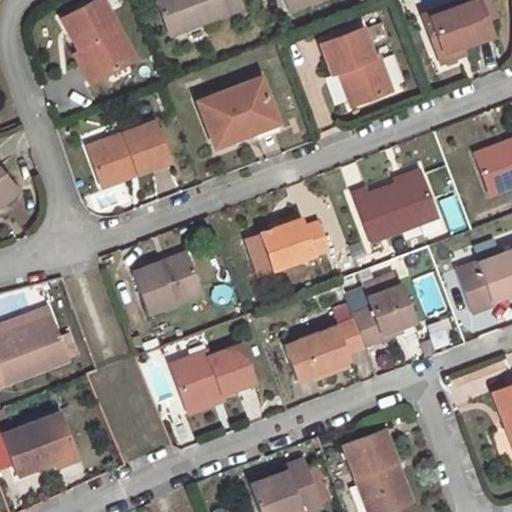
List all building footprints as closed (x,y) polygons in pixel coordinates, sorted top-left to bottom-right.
[(101,0),(88,0),(61,15),(78,49),(85,46),(100,76),(132,58),(101,0)] [(158,0),(171,35),(242,8),(239,0),(158,0)] [(285,0),(289,8),(310,0),(285,0)] [(480,0),(460,0),(424,14),(439,54),(464,46),(494,34),(480,0)] [(362,28),(320,44),(331,74),(338,71),(343,70),(356,103),(390,90),(378,57),(374,58),(362,28)] [(78,49),(74,52),(89,81),(100,76),(85,46),(78,49)] [(464,46),(439,54),(441,62),(466,52),(464,46)] [(343,70),(338,71),(351,105),(356,103),(343,70)] [(251,133),(248,127),(274,118),(263,87),(201,109),(214,146),(251,133)] [(274,118),(248,127),(251,133),(252,138),(278,128),(274,118)] [(156,122),(125,134),(90,147),(103,178),(137,165),(140,173),(172,161),(156,122)] [(511,132),(493,140),(496,147),(475,155),(488,189),(511,179),(511,132)] [(493,140),(472,148),(475,155),(496,147),(493,140)] [(137,165),(103,178),(107,186),(140,173),(137,165)] [(419,168),(394,178),(396,183),(421,174),(419,168)] [(396,183),(367,194),(365,187),(350,193),(368,241),(437,215),(421,174),(396,183)] [(0,178),(0,203),(12,194),(0,178)] [(301,212),(283,219),(285,223),(262,232),(275,267),(329,247),(319,220),(305,225),(301,212)] [(511,247),(456,268),(472,311),(492,303),(491,300),(511,291),(511,247)] [(184,251),(130,272),(146,314),(200,293),(184,251)] [(462,335),(497,324),(492,306),(469,313),(455,270),(443,274),(462,335)] [(393,278),(366,288),(369,297),(397,287),(393,278)] [(369,297),(365,298),(363,292),(345,298),(352,315),(363,344),(393,332),(392,328),(411,320),(400,285),(397,287),(369,297)] [(345,305),(333,309),(338,324),(350,319),(348,316),(345,305)] [(49,309),(25,318),(27,325),(52,316),(49,309)] [(363,344),(352,315),(348,316),(350,319),(338,324),(299,339),(282,345),(295,380),(348,360),(347,355),(364,347),(363,344)] [(0,381),(67,358),(66,355),(59,336),(52,316),(27,325),(0,333),(0,381)] [(428,351),(452,344),(446,320),(422,327),(428,351)] [(69,333),(59,336),(66,355),(76,351),(69,333)] [(205,351),(170,364),(184,401),(219,388),(221,394),(253,382),(239,345),(206,356),(205,351)] [(489,394),(485,378),(508,373),(505,361),(447,374),(454,401),(489,394)] [(511,386),(493,394),(507,428),(511,425),(511,386)] [(219,388),(184,401),(186,406),(221,394),(219,388)] [(59,411),(0,433),(0,434),(15,475),(50,462),(74,453),(59,411)] [(382,428),(342,443),(368,511),(382,511),(403,504),(387,463),(395,460),(382,428)] [(74,453),(50,462),(52,468),(77,459),(74,453)] [(302,460),(285,467),(287,471),(269,478),(267,473),(246,481),(258,511),(301,511),(320,505),(302,460)] [(395,460),(387,463),(403,504),(411,501),(395,460)]
